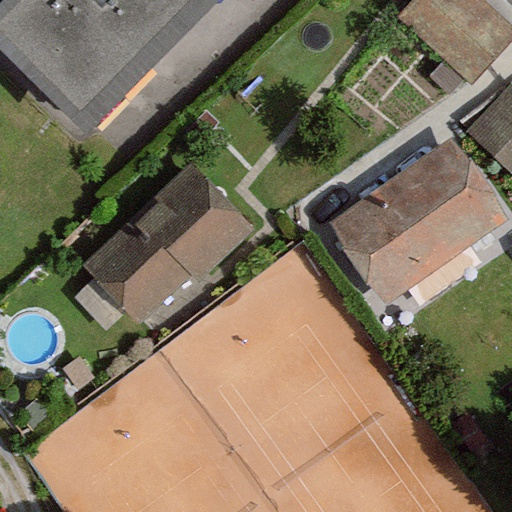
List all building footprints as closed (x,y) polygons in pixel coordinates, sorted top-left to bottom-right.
[(37,0),(0,37),(0,56),(85,141),(226,0),(37,0)] [(511,58),(511,51),(454,0),(419,0),(393,29),(473,101),(511,58)] [(511,90),(509,87),(457,137),(508,190),(511,185),(511,90)] [(437,147),(316,227),(375,315),(496,235),(437,147)] [(187,165),(122,231),(188,294),(252,228),(187,165)] [(106,234),(67,277),(130,335),(169,293),(106,234)]
